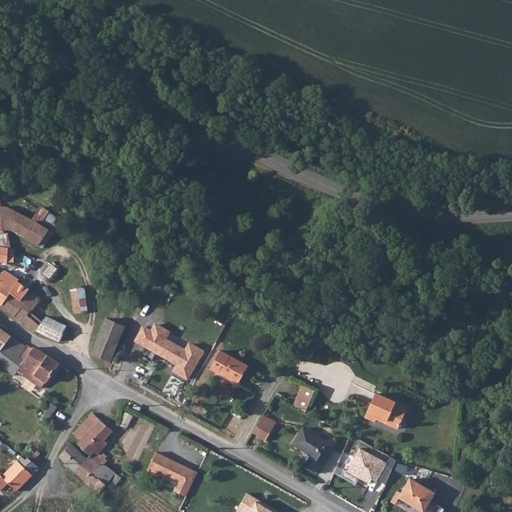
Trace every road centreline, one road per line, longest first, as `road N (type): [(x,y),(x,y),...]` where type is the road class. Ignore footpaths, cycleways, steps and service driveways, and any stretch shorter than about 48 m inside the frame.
road 1 (tertiary): [(214,133),(386,210),(511,214)]
road 2 (unclassified): [(338,511),(100,377)]
road 3 (tertiary): [(12,0),(68,56),(214,133)]
road 4 (unclassified): [(0,144),(162,173),(186,165),(214,133)]
road 5 (unclassified): [(100,377),(41,485)]
